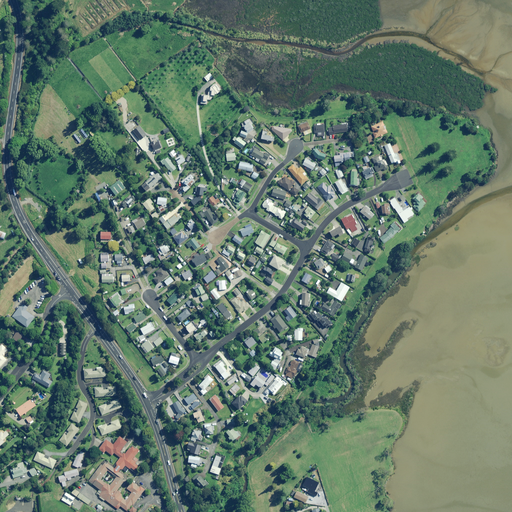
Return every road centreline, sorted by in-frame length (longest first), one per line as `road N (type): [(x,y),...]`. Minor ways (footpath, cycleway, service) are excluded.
road 1 (primary): [(69,289),(18,215),(7,184),(20,31),(12,0)]
road 2 (residential): [(198,362),(274,300),(307,249)]
road 3 (primary): [(148,403),(69,289)]
road 4 (residential): [(307,249),(333,214),(405,177)]
